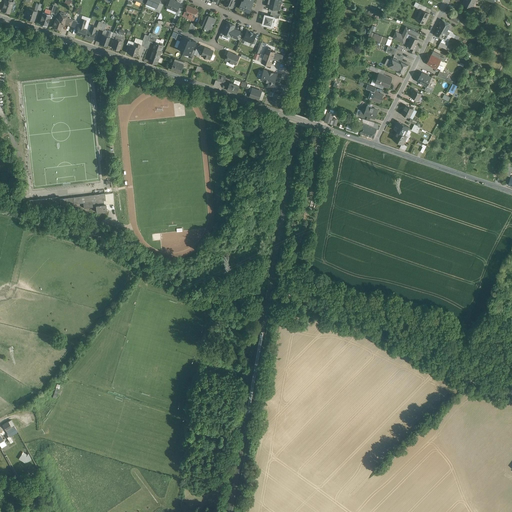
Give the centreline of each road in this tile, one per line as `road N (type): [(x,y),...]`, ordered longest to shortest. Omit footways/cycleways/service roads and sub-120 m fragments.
road 1 (residential): [(0,213),(82,237),(217,296),(310,301),(511,394)]
road 2 (tertiary): [(0,16),(375,143)]
road 3 (residential): [(375,143),(448,0)]
road 4 (tertiary): [(375,143),(511,191)]
